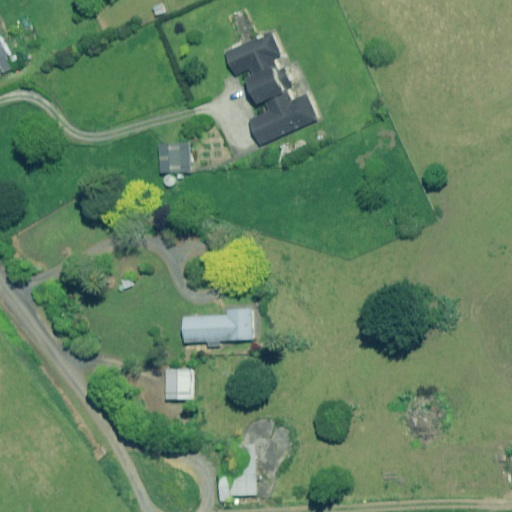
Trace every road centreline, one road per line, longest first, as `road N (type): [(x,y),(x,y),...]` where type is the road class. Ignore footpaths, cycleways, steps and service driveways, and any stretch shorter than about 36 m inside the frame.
road 1 (residential): [(0,275),(117,442)]
road 2 (residential): [(117,442),(199,466),(208,494),(202,511)]
